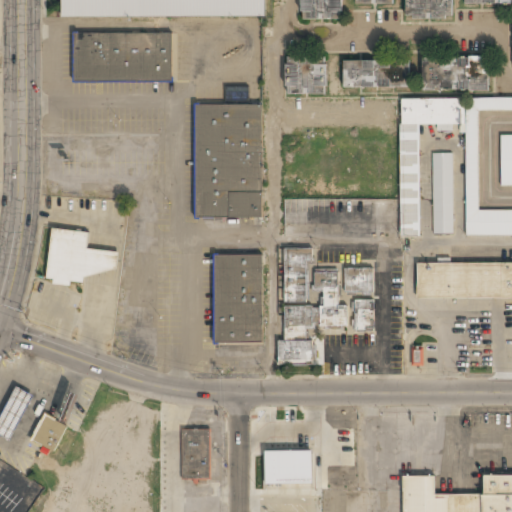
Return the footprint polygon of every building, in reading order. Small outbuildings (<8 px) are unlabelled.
[(61,0),(61,19),(265,17),(265,0),(61,0)] [(301,0),(301,20),(341,20),(341,0),(301,0)] [(405,0),(405,19),(453,19),(453,0),(405,0)] [(171,34),(72,34),(72,83),(171,82),(171,34)] [(488,57),(422,57),(422,90),(488,90),(488,57)] [(326,95),(326,58),(285,58),(285,95),(326,95)] [(343,61),(343,89),(411,89),(411,61),(343,61)] [(248,86),(225,86),(225,101),(249,101),(248,86)] [(464,236),(511,236),(511,210),(479,210),(479,111),(511,111),(511,99),(400,99),(400,236),(419,236),(419,125),(437,125),(437,129),(464,129),(464,236)] [(262,105),(194,105),(194,219),(262,219),(262,105)] [(501,186),(511,186),(511,136),(501,136),(501,186)] [(453,155),(433,155),(433,235),(453,234),(453,155)] [(89,233),(51,230),(46,282),(85,285),(86,271),(115,273),(117,252),(87,250),(89,233)] [(278,365),(313,366),(314,341),(308,341),(308,327),(347,328),(348,306),(339,306),(339,270),(314,270),(314,292),(323,292),(322,306),(309,306),(310,249),(284,249),(282,341),(278,341),(278,365)] [(213,255),(212,344),(262,344),(263,255),(213,255)] [(511,263),(416,263),(416,300),(511,300),(511,263)] [(343,269),(343,295),(373,295),(373,269),(343,269)] [(374,301),(354,301),(354,333),(374,333),(374,301)] [(422,350),(414,350),(414,366),(422,366),(422,350)] [(16,387),(0,417),(0,434),(10,439),(33,395),(16,387)] [(45,413),(30,440),(41,446),(42,445),(53,451),(67,426),(55,420),(56,419),(45,413)] [(210,480),(210,429),(181,429),(181,480),(210,480)] [(312,450),(265,451),(265,484),(312,484),(312,450)] [(403,511),(511,511),(511,476),(484,476),(484,495),(435,495),(435,477),(403,477),(403,511)]
